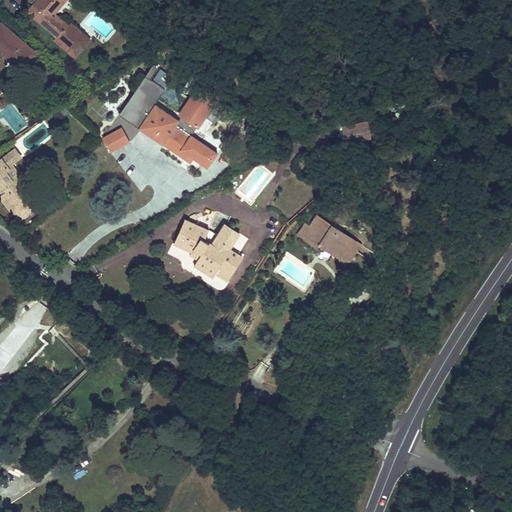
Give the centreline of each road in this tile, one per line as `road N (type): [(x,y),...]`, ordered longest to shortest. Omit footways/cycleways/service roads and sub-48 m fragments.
road 1 (residential): [(0,230),(163,355),(278,391),(399,448)]
road 2 (secondary): [(511,258),(399,448)]
road 3 (unknown): [(45,264),(161,200),(165,171),(136,140)]
road 4 (residential): [(399,448),(511,494)]
